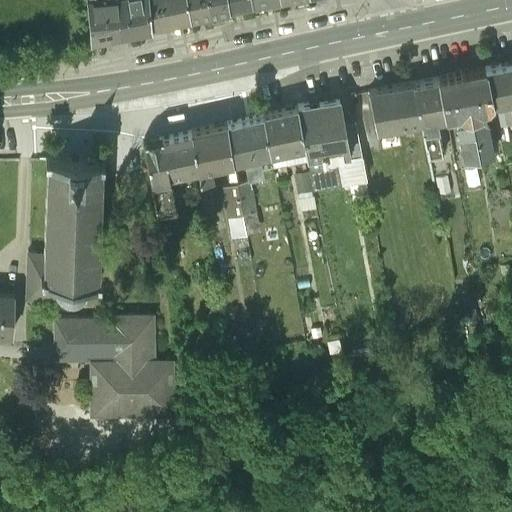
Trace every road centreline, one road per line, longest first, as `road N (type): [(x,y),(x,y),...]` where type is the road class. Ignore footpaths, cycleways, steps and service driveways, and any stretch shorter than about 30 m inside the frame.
road 1 (secondary): [(0,102),(142,86),(389,34)]
road 2 (secondary): [(389,34),(511,6)]
